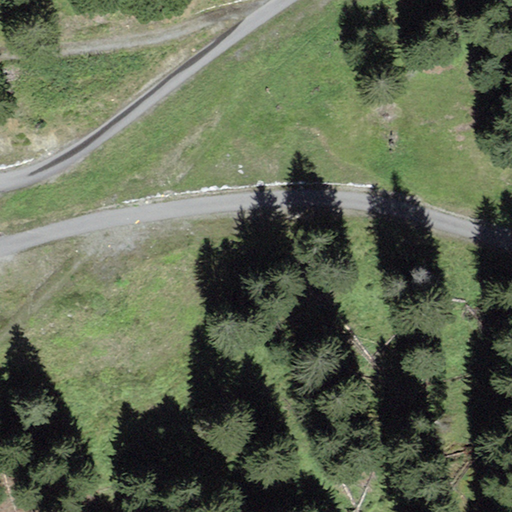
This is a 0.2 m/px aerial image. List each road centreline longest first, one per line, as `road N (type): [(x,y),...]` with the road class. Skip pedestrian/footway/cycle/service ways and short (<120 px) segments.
road 1 (track): [(511,239),(353,189),(250,188),(119,205)]
road 2 (track): [(0,179),(18,180),(86,148),(278,0)]
road 3 (track): [(119,205),(0,238)]
